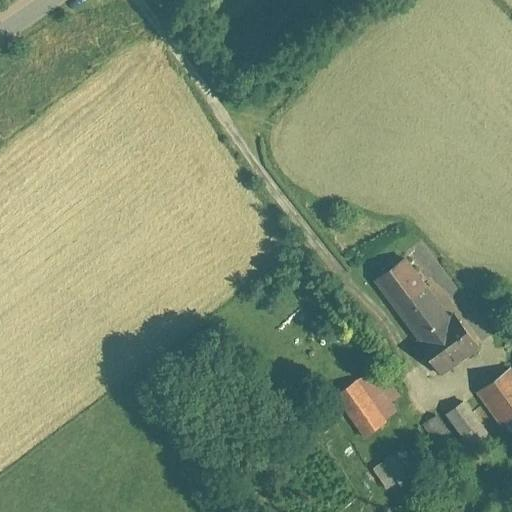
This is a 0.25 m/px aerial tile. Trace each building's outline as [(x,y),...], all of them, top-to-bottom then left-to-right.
[(404,259),(376,280),(421,339),(448,318),(404,259)] [(478,345),(454,314),(448,318),(421,339),(417,342),(440,373),(478,345)] [(511,383),(503,373),(478,394),(506,426),(511,420),(511,383)] [(358,384),(336,399),(363,440),(386,425),(358,384)] [(461,404),(444,418),(462,439),(478,426),(461,404)] [(403,452),(385,465),(403,490),(421,477),(403,452)]
